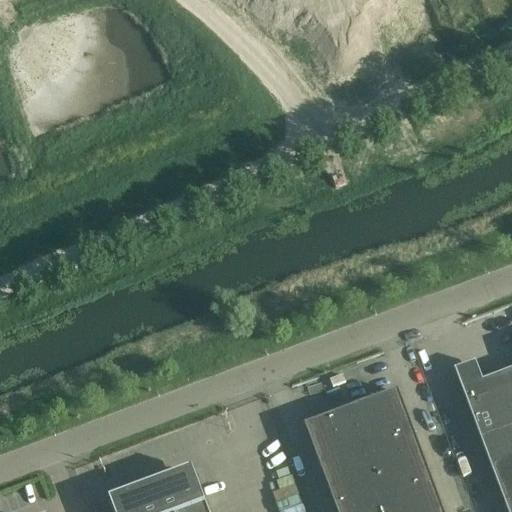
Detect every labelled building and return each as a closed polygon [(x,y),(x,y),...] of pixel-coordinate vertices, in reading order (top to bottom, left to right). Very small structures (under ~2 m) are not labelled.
[(455,373),(485,454),(511,443),(511,393),(505,376),(483,384),(478,369),(477,369),(476,366),(455,373)] [(352,412),(360,431),(407,414),(399,394),(352,412)] [(313,449),(351,434),(360,431),(352,412),(306,429),(313,449)] [(414,433),(407,414),(360,431),(367,451),(414,433)] [(313,449),(320,468),(367,451),(360,431),(351,434),(313,449)] [(421,453),(414,433),(367,451),(374,470),(421,453)] [(511,443),(485,454),(501,495),(511,490),(511,443)] [(320,468),(327,488),(374,470),(367,451),(320,468)] [(428,472),(421,453),(374,470),(381,490),(428,472)] [(327,488),(335,507),(381,490),(374,470),(327,488)] [(436,492),(428,472),(381,490),(389,509),(436,492)] [(208,511),(202,496),(200,497),(191,475),(113,504),(116,511),(208,511)] [(335,507),(336,511),(381,511),(389,509),(381,490),(335,507)] [(511,511),(511,490),(501,495),(507,511),(511,511)] [(440,511),(443,511),(436,492),(389,509),(389,511),(440,511)]
